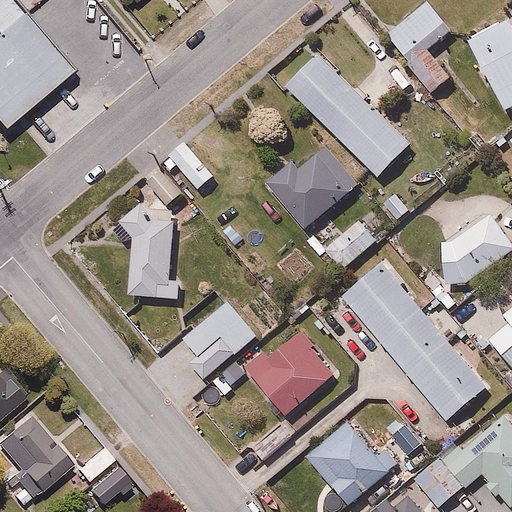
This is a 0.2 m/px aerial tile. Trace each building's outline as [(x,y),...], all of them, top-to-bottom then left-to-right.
[(411,65),(432,93),(454,74),(431,48),(455,28),(430,0),(429,0),(390,35),(414,62),(411,65)] [(0,2),(0,111),(54,65),(0,2)] [(505,109),(511,105),(511,24),(508,17),(468,38),(505,109)] [(320,52),(287,83),(377,179),(410,148),(320,52)] [(190,142),(173,155),(202,191),(219,178),(190,142)] [(263,178),(304,229),(361,182),(330,144),(301,168),(290,156),(263,178)] [(162,167),(148,179),(172,208),(186,196),(162,167)] [(174,278),(177,215),(157,202),(155,192),(144,192),(145,203),(122,220),(134,234),(129,294),(185,297),(185,278),(174,278)] [(447,275),(482,275),(511,251),(511,238),(491,212),(454,241),(445,241),(447,275)] [(379,237),(361,217),(326,249),(344,269),(379,237)] [(384,255),(341,292),(450,421),(493,384),(384,255)] [(199,353),(190,361),(207,381),(261,333),(230,297),(184,336),(199,353)] [(511,305),(501,315),(506,321),(489,335),(511,362),(511,305)] [(340,368),(302,326),(272,352),(266,345),(243,365),(287,415),(340,368)] [(0,415),(25,393),(0,365),(0,415)] [(511,411),(504,403),(416,479),(443,510),(484,474),(492,482),(489,485),(499,496),(501,493),(511,505),(511,411)] [(29,409),(0,434),(0,441),(17,463),(1,476),(23,504),(73,465),(29,409)] [(307,453),(349,503),(399,461),(385,444),(379,450),(352,416),(307,453)] [(273,429),(254,444),(266,456),(294,434),(283,421),(273,429)] [(428,511),(410,491),(394,505),(389,500),(374,511),(428,511)]
